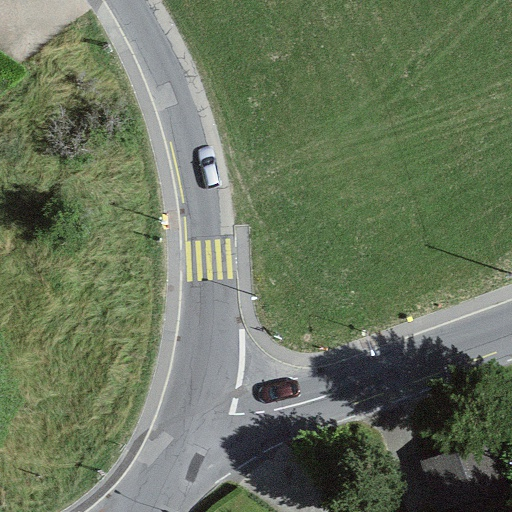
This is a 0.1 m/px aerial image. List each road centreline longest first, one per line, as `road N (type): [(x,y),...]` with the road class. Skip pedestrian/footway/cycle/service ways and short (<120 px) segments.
road 1 (residential): [(185,416),(209,344),(214,260),(202,180),(174,91),(127,0)]
road 2 (tertiary): [(185,416),(259,424),(511,335)]
